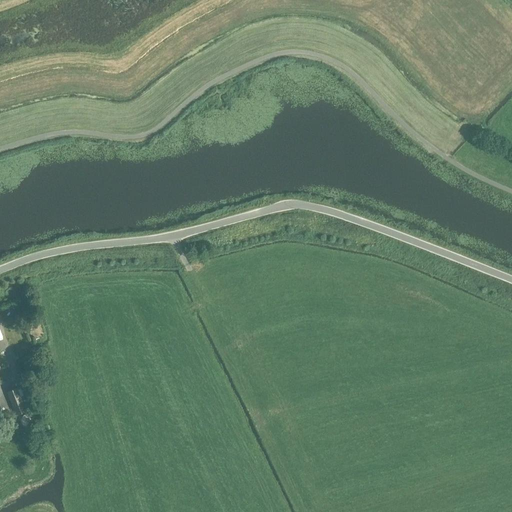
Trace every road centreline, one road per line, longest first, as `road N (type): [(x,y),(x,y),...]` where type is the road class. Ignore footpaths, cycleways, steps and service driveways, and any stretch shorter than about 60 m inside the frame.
road 1 (unclassified): [(0,148),(61,133),(147,133),(217,79),(299,52),(335,61),(443,156),(511,192)]
road 2 (unclassified): [(511,279),(303,204),(0,268)]
road 3 (track): [(303,511),(203,303),(186,311)]
